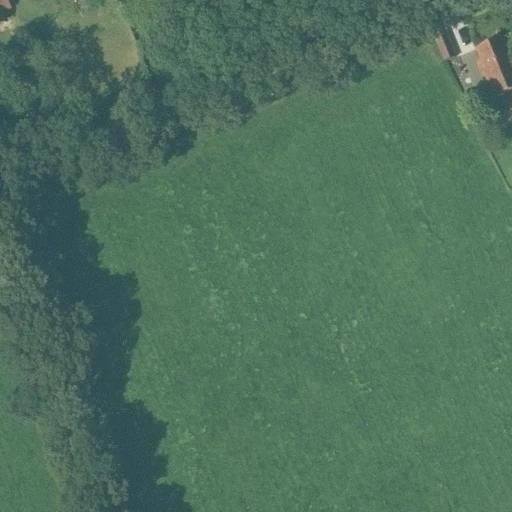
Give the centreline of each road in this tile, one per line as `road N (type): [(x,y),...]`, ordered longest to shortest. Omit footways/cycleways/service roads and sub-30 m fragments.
road 1 (track): [(457,0),(0,182)]
road 2 (track): [(0,266),(99,511)]
